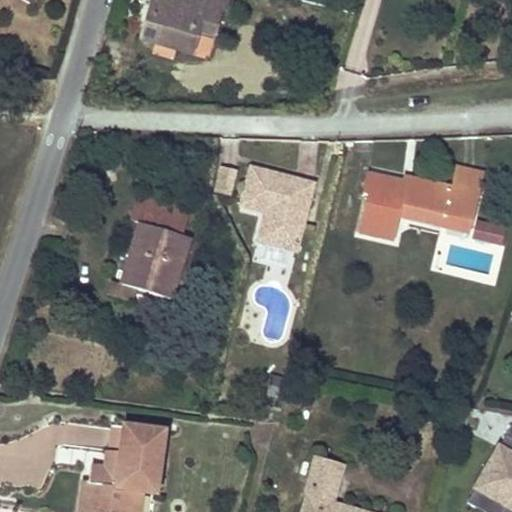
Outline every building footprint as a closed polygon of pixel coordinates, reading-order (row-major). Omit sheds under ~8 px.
[(200,7),(175,0),(148,0),(136,40),(153,46),(155,41),(174,47),(172,51),(190,57),(197,33),(213,37),(220,14),(218,13),(200,7)] [(201,0),(200,7),(218,13),(221,0),(201,0)] [(363,190),(367,171),(347,166),(332,228),(346,230),(354,196),(365,199),(367,192),(363,190)] [(219,169),(215,194),(231,197),(235,172),(219,169)] [(255,244),(295,253),(311,185),(248,170),(238,209),(262,215),(255,244)] [(410,177),(409,181),(367,171),(363,190),(367,192),(365,199),(354,196),(346,230),(390,241),(396,216),(399,205),(442,216),(439,227),(466,234),(476,193),(410,177)] [(159,216),(165,197),(138,190),(133,208),(159,216)] [(131,302),(132,296),(134,290),(170,300),(188,238),(183,237),(192,205),(165,197),(159,216),(133,208),(129,220),(138,223),(121,284),(109,281),(105,294),(131,302)] [(399,205),(396,216),(439,227),(442,216),(399,205)] [(476,222),(473,241),(503,246),(507,228),(476,222)] [(511,511),(511,416),(511,417),(465,504),(479,511),(511,511)] [(87,466),(84,494),(81,511),(125,511),(129,490),(139,491),(152,493),(160,432),(110,425),(107,453),(115,454),(112,472),(101,471),(102,468),(87,466)] [(112,472),(115,454),(107,453),(104,452),(102,468),(101,471),(112,472)] [(353,511),(342,508),(340,511),(337,511),(334,511),(335,506),(330,505),(325,503),(328,494),(333,496),(342,466),(314,458),(297,511),(353,511)] [(129,490),(125,511),(136,511),(139,491),(129,490)]
